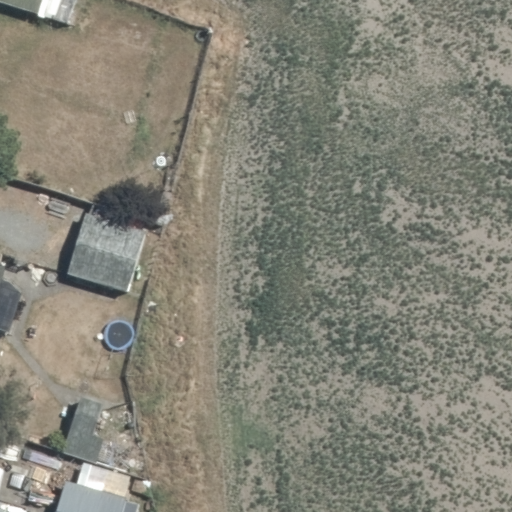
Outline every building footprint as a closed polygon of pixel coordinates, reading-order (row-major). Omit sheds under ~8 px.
[(53,0),(0,0),(0,6),(45,23),(53,0)] [(138,231),(75,218),(63,278),(126,291),(138,231)] [(0,331),(1,332),(14,292),(0,287),(0,331)] [(97,404),(63,402),(59,455),(93,457),(97,404)] [(116,511),(124,475),(60,461),(49,511),(116,511)]
